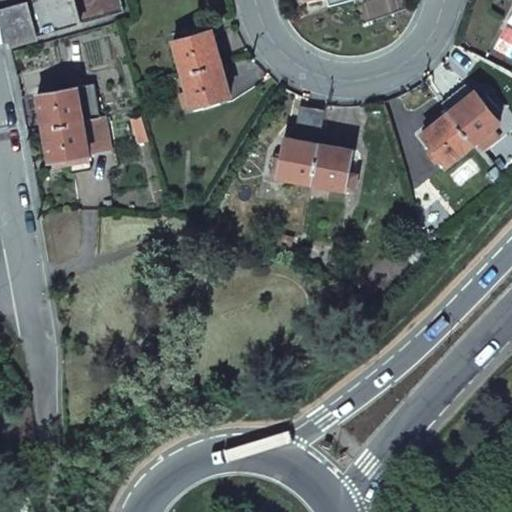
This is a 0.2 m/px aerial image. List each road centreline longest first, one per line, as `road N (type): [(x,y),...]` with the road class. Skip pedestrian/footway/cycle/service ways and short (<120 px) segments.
road 1 (secondary): [(511,244),(328,421),(278,453)]
road 2 (secondary): [(341,509),(364,461),(511,310)]
road 3 (residential): [(448,0),(426,44),(381,69),(330,72),(290,54),(255,0)]
road 4 (residential): [(0,111),(34,306),(0,296)]
road 5 (secondary): [(278,453),(244,446),(179,462),(134,511)]
